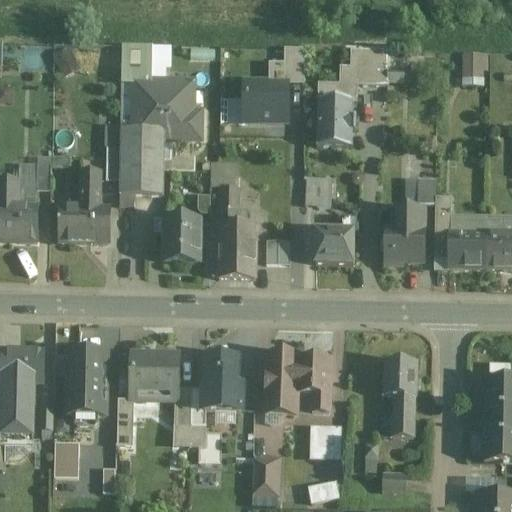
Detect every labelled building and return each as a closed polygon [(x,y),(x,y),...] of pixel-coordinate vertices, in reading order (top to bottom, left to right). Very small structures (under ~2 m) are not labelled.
[(65,77),(79,70),(68,50),(54,57),(65,77)] [(373,53),(350,52),(349,69),(339,69),(338,86),(357,86),(356,88),(373,88),(373,53)] [(388,53),(373,53),(373,88),(387,88),(387,83),(387,73),(388,73),(388,53)] [(489,87),(489,54),(461,54),(461,87),(489,87)] [(388,73),(387,73),(387,83),(403,84),(403,74),(388,73)] [(193,85),(132,83),(132,132),(151,133),(151,157),(162,158),(164,143),(199,144),(200,124),(190,124),(190,116),(193,116),(193,85)] [(338,86),(317,85),(317,101),(352,102),(352,105),(356,105),(356,88),(357,86),(338,86)] [(287,86),(245,86),(245,126),(287,126),(287,86)] [(317,101),(316,149),(352,150),(352,133),(355,133),(355,119),(352,119),(352,105),(352,102),(317,101)] [(132,132),(120,132),(120,133),(121,133),(120,151),(120,185),(119,208),(118,208),(118,209),(159,211),(162,158),(151,157),(151,133),(132,132)] [(120,151),(106,151),(105,185),(120,185),(120,151)] [(51,169),(37,169),(36,195),(50,195),(51,169)] [(331,182),(306,181),(305,209),(330,210),(331,182)] [(100,183),(80,183),(79,211),(99,211),(100,183)] [(435,183),(417,183),(417,208),(434,208),(435,200),(435,183)] [(18,189),(0,188),(0,209),(18,209),(18,189)] [(237,215),(237,190),(219,190),(219,215),(237,215)] [(450,200),(435,200),(434,208),(433,261),(448,261),(448,236),(450,236),(450,200)] [(0,209),(0,244),(18,244),(18,246),(37,246),(38,210),(18,209),(0,209)] [(79,211),(60,211),(60,246),(108,247),(108,211),(99,211),(79,211)] [(424,212),(398,212),(397,233),(385,233),(384,269),(402,269),(402,265),(424,265),(424,234),(423,234),(424,212)] [(356,221),(342,221),(342,232),(344,232),(344,235),(352,235),(352,237),(356,237),(356,221)] [(199,223),(155,222),(155,237),(163,237),(163,264),(199,265),(199,223)] [(255,227),(219,226),(218,282),(255,282),(255,227)] [(342,232),(327,231),(327,235),(315,235),(315,267),(352,268),(352,237),(352,235),(344,235),(344,232),(342,232)] [(450,236),(448,236),(448,261),(448,272),(485,272),(485,236),(450,236)] [(511,236),(485,236),(485,272),(511,272),(511,236)] [(289,246),(266,246),(266,268),(289,268),(289,246)] [(96,350),(79,350),(76,353),(76,356),(67,356),(66,420),(74,420),(74,427),(77,430),(94,430),(97,427),(97,420),(105,420),(107,356),(98,356),(99,353),(96,350)] [(43,355),(3,354),(2,386),(3,386),(2,423),(0,423),(0,474),(4,474),(5,446),(30,447),(32,387),(42,387),(43,355)] [(298,357),(267,356),(265,412),(296,413),(297,395),(298,360),(298,357)] [(179,358),(131,357),(130,403),(130,412),(176,412),(178,412),(178,391),(179,358)] [(235,360),(207,359),(206,392),(192,392),(191,429),(205,430),(205,414),(239,415),(240,392),(234,392),(235,360)] [(330,361),(298,360),(297,395),(312,395),(311,414),(328,415),(330,361)] [(416,365),(384,364),(383,400),(393,400),(414,401),(415,401),(416,365)] [(511,382),(486,382),(484,465),(511,465),(511,382)] [(192,392),(178,391),(178,412),(176,412),(175,438),(190,438),(191,429),(192,392)] [(414,401),(393,400),(393,428),(383,428),(382,440),(413,441),(414,401)] [(53,401),(40,401),(39,433),(41,433),(41,441),(51,441),(53,401)] [(130,403),(118,403),(117,437),(131,438),(131,412),(130,412),(130,403)] [(309,461),(341,462),(341,429),(310,428),(309,461)] [(79,447),(55,446),(54,481),(78,482),(79,447)] [(377,449),(365,449),(365,459),(377,459),(377,449)] [(253,462),(252,498),(277,499),(279,463),(253,462)] [(115,473),(103,473),(102,496),(114,497),(115,473)] [(406,478),(382,477),(382,495),(406,496),(406,478)] [(511,482),(491,481),(491,496),(511,496),(511,482)] [(308,488),(310,506),(341,502),(338,484),(308,488)] [(511,511),(511,496),(491,496),(477,496),(476,511),(511,511)]
